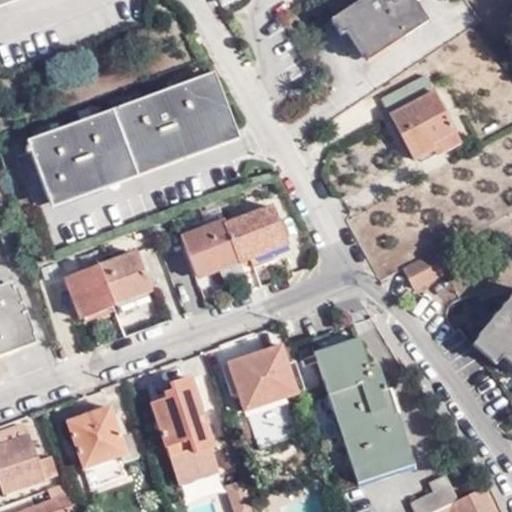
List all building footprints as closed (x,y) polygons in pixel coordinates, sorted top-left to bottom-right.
[(219,0),(218,1),(223,12),(245,0),(219,0)] [(357,0),(332,17),(341,32),(349,27),(363,50),(423,13),(414,0),(357,0)] [(212,71),(25,140),(51,209),(238,140),(212,71)] [(430,142),(453,131),(425,75),(381,97),(411,159),(432,148),(430,142)] [(430,142),(432,148),(437,157),(460,146),(453,131),(430,142)] [(222,219),(215,199),(204,203),(211,223),(222,219)] [(272,206),(224,225),(222,219),(211,223),(180,235),(194,273),(234,258),(237,264),(286,245),(272,206)] [(177,226),(173,214),(150,223),(155,235),(177,226)] [(12,262),(32,255),(20,220),(0,227),(0,256),(9,254),(12,262)] [(436,250),(400,267),(410,288),(446,270),(436,250)] [(135,252),(67,278),(81,319),(114,307),(113,303),(148,289),(135,252)] [(10,282),(0,284),(0,356),(36,345),(18,291),(10,282)] [(511,356),(511,293),(477,335),(501,357),(506,352),(511,356)] [(356,338),(313,353),(356,487),(414,468),(396,415),(394,416),(378,367),(367,371),(356,338)] [(225,398),(237,395),(242,413),(294,398),(278,350),(216,369),(225,398)] [(168,394),(150,400),(153,407),(150,408),(169,459),(189,451),(191,455),(210,448),(185,382),(166,388),(168,394)] [(126,447),(132,446),(121,414),(114,417),(112,410),(69,424),(83,470),(128,455),(126,447)] [(0,435),(0,446),(24,439),(20,428),(0,435)] [(24,439),(0,446),(0,462),(4,474),(0,475),(0,488),(2,495),(44,481),(43,479),(55,475),(48,456),(36,460),(27,438),(24,439)] [(140,460),(135,445),(132,446),(126,447),(128,455),(83,470),(86,477),(140,460)] [(408,505),(411,511),(433,511),(456,501),(444,476),(428,484),(432,493),(408,505)] [(254,511),(244,477),(226,482),(234,511),(254,511)] [(78,511),(69,484),(51,490),(54,501),(22,511),(78,511)] [(494,511),(483,488),(478,491),(460,500),(434,511),(494,511)]
